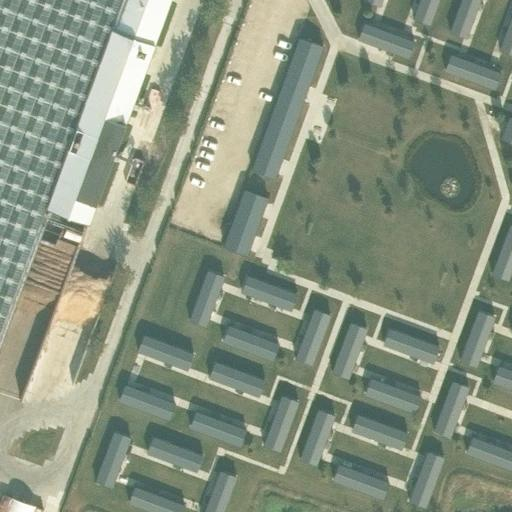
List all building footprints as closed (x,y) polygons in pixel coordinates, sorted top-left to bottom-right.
[(0,0),(0,335),(122,0),(0,0)] [(424,0),(416,23),(433,29),(443,0),(424,0)] [(452,0),(441,31),(460,38),(473,0),(452,0)] [(511,19),(501,51),(511,55),(511,19)] [(364,23),(358,40),(412,61),(418,43),(364,23)] [(274,179),(323,46),(300,37),(252,170),(274,179)] [(451,54),(444,71),(498,90),(504,73),(451,54)] [(511,117),(510,116),(501,139),(511,143),(511,117)] [(268,197),(245,189),(224,247),(247,255),(268,197)] [(511,228),(510,228),(490,282),(509,289),(511,281),(511,228)] [(209,271),(190,321),(207,328),(226,278),(209,271)] [(248,274),(241,293),(291,311),(298,293),(248,274)] [(478,311),(459,362),(477,368),(495,317),(478,311)] [(314,313),(295,363),(315,371),(334,320),(314,313)] [(349,326),(330,376),(349,383),(368,333),(349,326)] [(227,327),(221,343),(272,361),(278,345),(227,327)] [(388,329),(383,344),(435,362),(441,347),(388,329)] [(145,338),(139,356),(190,374),(196,356),(145,338)] [(218,365),(212,382),(262,401),(268,383),(218,365)] [(511,373),(502,370),(496,386),(511,392),(511,373)] [(369,380),(363,395),(415,414),(421,400),(369,380)] [(452,381),(433,432),(451,439),(470,387),(452,381)] [(125,389),(119,406),(171,424),(177,407),(125,389)] [(282,399),(263,448),(283,456),(302,407),(282,399)] [(317,412),(298,461),(317,468),(337,419),(317,412)] [(356,415),(351,429),(404,448),(409,435),(356,415)] [(199,416),(193,433),(243,451),(249,435),(199,416)] [(113,434),(95,483),(113,490),(131,441),(113,434)] [(154,440),(148,456),(199,474),(204,458),(154,440)] [(511,454),(475,441),(469,458),(511,473),(511,454)] [(428,455),(409,505),(427,511),(428,511),(447,462),(428,455)] [(342,470),(336,485),(388,504),(394,489),(342,470)] [(220,475),(205,511),(227,511),(239,482),(220,475)] [(136,489),(130,506),(147,511),(184,511),(186,507),(136,489)]
